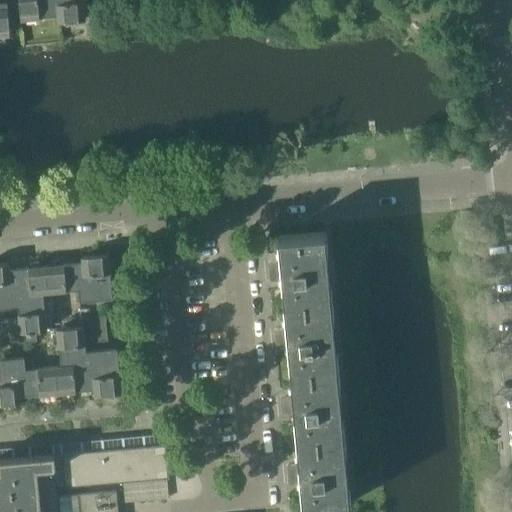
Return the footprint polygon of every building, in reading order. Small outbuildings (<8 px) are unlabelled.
[(5,0),(6,2),(0,2),(0,34),(10,34),(9,19),(21,18),(21,19),(40,17),(59,15),(59,21),(85,19),(83,0),(5,0)] [(282,277),(284,303),(331,299),(324,230),(278,234),(280,260),(270,261),(271,270),(271,278),(282,277)] [(0,307),(18,306),(19,312),(20,316),(0,317),(0,343),(37,340),(36,329),(48,328),(46,310),(44,310),(42,292),(66,290),(66,289),(79,288),(80,300),(112,297),(110,272),(109,253),(82,255),(83,262),(64,263),(64,262),(28,265),(28,266),(9,268),(9,262),(0,262),(0,307)] [(331,299),(284,303),(287,329),(276,330),(277,338),(278,346),(288,345),(290,371),(337,367),(331,299)] [(84,342),(107,340),(105,315),(81,317),(82,325),(76,325),(63,326),(56,327),(58,346),(59,346),(61,364),(37,366),(37,367),(25,368),(24,356),(0,357),(0,402),(1,402),(15,401),(21,401),(20,394),(40,393),(40,394),(75,391),(75,389),(94,388),(95,394),(102,393),(114,392),(121,392),(119,373),(117,347),(84,350),(84,344),(85,344),(84,342)] [(337,367),(290,371),(293,397),(282,398),(283,406),(284,414),(294,413),(297,439),(343,435),(337,367)] [(343,435),(297,439),(299,465),(289,466),(289,474),(290,483),(301,482),(303,507),(349,503),(343,435)] [(117,511),(116,489),(57,495),(57,487),(169,477),(166,444),(52,454),(0,458),(0,511),(117,511)]
